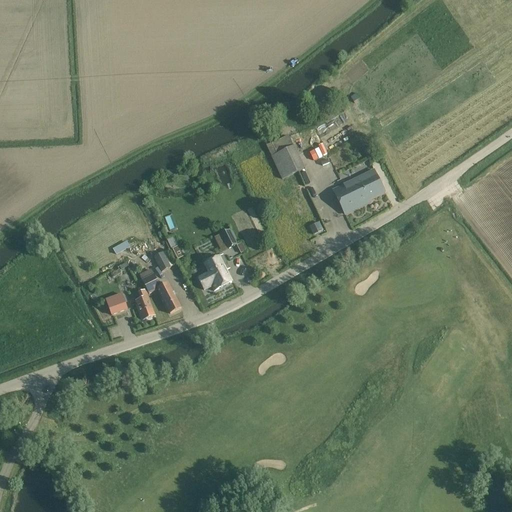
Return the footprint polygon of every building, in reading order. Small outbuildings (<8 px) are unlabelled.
[(272,158),(282,180),(301,172),(287,138),(267,147),(272,158)] [(372,148),(364,151),(370,165),(378,161),(372,148)] [(333,192),(340,206),(345,215),(370,202),(369,200),(385,192),(374,171),(342,187),(333,192)] [(319,224),(310,228),(314,236),(323,231),(319,224)] [(229,231),(221,235),(228,250),(233,248),(237,245),(229,231)] [(116,255),(128,248),(125,243),(113,250),(116,255)] [(242,243),(237,246),(241,254),(246,252),(242,243)] [(163,253),(154,258),(162,273),(171,268),(163,253)] [(198,278),(198,279),(204,291),(205,291),(204,290),(212,287),(214,291),(214,292),(232,283),(231,283),(225,272),(230,269),(223,256),(219,258),(219,257),(205,265),(206,265),(208,269),(210,273),(199,279),(198,278)] [(160,289),(153,275),(151,270),(140,276),(149,295),(157,290),(170,315),(181,309),(169,285),(160,289)] [(146,290),(140,292),(138,293),(140,300),(136,301),(143,321),(155,317),(148,298),(146,290)] [(127,312),(120,295),(105,301),(111,318),(127,312)]
